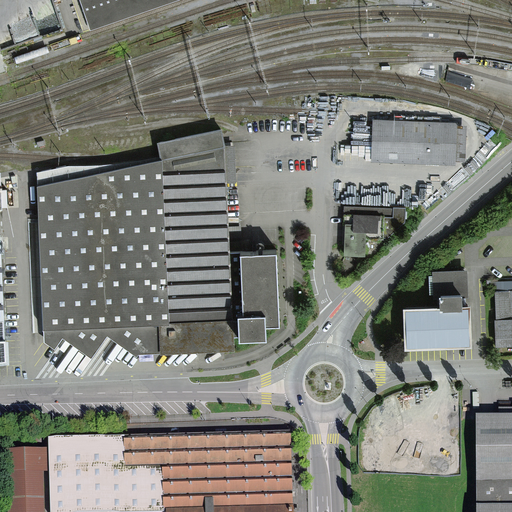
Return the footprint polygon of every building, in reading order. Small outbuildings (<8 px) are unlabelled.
[(79,0),(90,31),(178,0),(79,0)] [(453,121),(368,119),(368,160),(462,161),(462,126),(453,126),(453,121)] [(108,333),(135,353),(235,349),(234,337),(260,336),(260,324),(279,324),(276,246),(229,248),(226,180),(236,180),(234,143),(225,143),(224,136),(222,126),(158,139),(160,151),(162,155),(38,181),(45,339),(55,346),(64,335),(92,355),(108,333)] [(405,208),(345,206),(343,258),(366,259),(366,241),(384,241),(405,223),(405,208)] [(425,212),(419,217),(422,220),(428,215),(425,212)] [(462,271),(426,272),(427,307),(464,305),(462,271)] [(511,287),(491,288),(493,347),(511,346),(511,287)] [(427,307),(396,308),(398,347),(465,345),(464,305),(427,307)] [(465,384),(466,406),(478,406),(478,384),(465,384)] [(511,511),(511,421),(470,421),(470,511),(511,511)] [(287,511),(286,437),(42,444),(44,511),(287,511)] [(2,454),(2,511),(39,511),(38,454),(2,454)]
